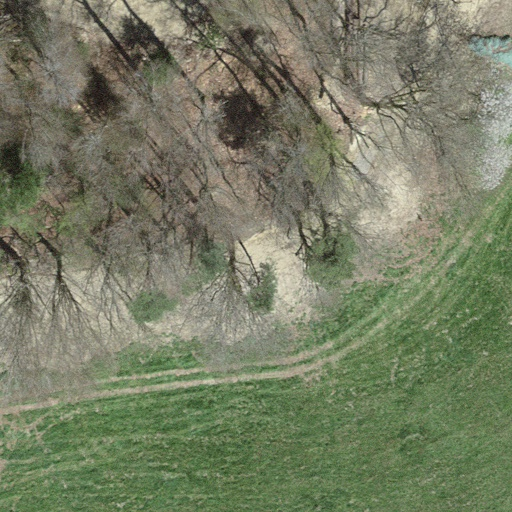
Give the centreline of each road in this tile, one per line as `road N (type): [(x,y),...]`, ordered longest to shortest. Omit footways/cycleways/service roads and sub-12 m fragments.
road 1 (track): [(0,304),(215,257),(346,213)]
road 2 (track): [(440,0),(432,68),(346,213)]
